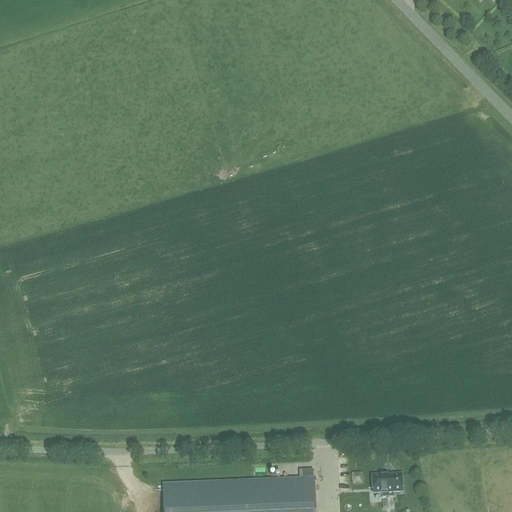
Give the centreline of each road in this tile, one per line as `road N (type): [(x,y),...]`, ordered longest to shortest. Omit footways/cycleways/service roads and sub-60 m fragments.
road 1 (unclassified): [(0,447),(117,452),(511,427)]
road 2 (tertiary): [(511,119),(396,0)]
